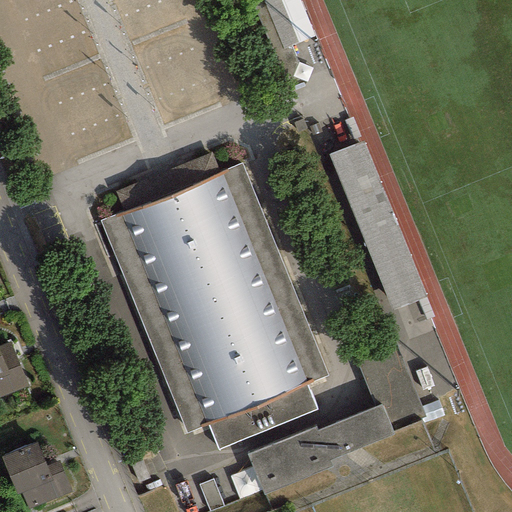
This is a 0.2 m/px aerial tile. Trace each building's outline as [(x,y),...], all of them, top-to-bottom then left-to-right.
[(265,0),(254,0),(288,80),(298,59),(291,42),(283,45),(265,0)] [(313,33),(299,0),(265,0),(283,45),(291,42),(313,33)] [(292,93),(289,83),(279,86),(283,96),(292,93)] [(306,126),(302,116),(293,119),(297,129),(306,126)] [(362,130),(329,145),(393,300),(426,288),(362,130)] [(115,186),(123,206),(170,187),(219,167),(211,147),(115,186)] [(170,187),(123,206),(100,215),(185,428),(207,419),(218,445),(318,405),(307,378),(326,370),(241,158),(219,167),(170,187)] [(355,354),(372,398),(381,394),(393,424),(424,412),(395,338),(355,354)] [(0,397),(28,386),(11,343),(0,346),(0,397)] [(372,398),(242,445),(258,489),(327,464),(324,456),(395,430),(393,424),(381,394),(372,398)] [(36,443),(0,458),(16,495),(20,493),(27,510),(70,492),(58,461),(46,466),(36,443)]
